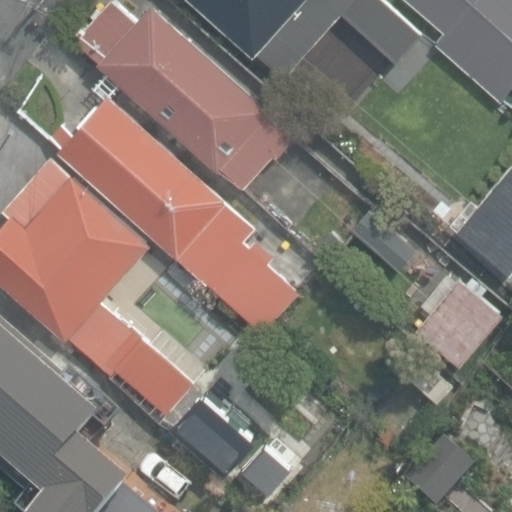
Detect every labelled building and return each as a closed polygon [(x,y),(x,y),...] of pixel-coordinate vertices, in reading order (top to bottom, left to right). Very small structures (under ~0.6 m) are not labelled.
[(127,0),(113,0),(82,36),(105,56),(103,59),(248,187),(299,129),(275,107),(279,104),(161,0),(156,0),(144,14),(127,0)] [(200,0),(260,53),(264,49),(290,73),(347,10),(402,56),(431,27),(398,0),(200,0)] [(511,0),(415,0),(448,29),(438,40),(507,98),(511,90),(511,0)] [(67,142),(65,145),(269,326),(306,287),(274,259),(281,252),(259,234),(254,240),(249,237),(263,220),(116,88),(104,101),(101,99),(84,119),(86,121),(81,128),(68,117),(55,132),(67,142)] [(15,213),(0,230),(0,270),(114,371),(120,365),(171,410),(213,363),(167,324),(155,338),(121,308),(125,302),(111,291),(160,238),(57,150),(7,206),(15,213)] [(511,167),(462,226),(511,269),(511,167)] [(425,246),(375,204),(355,227),(405,269),(425,246)] [(511,308),(465,271),(422,324),(468,362),(511,308)] [(140,480),(92,438),(110,414),(71,381),(76,376),(0,310),(0,466),(45,506),(39,511),(156,511),(158,510),(133,490),(140,480)] [(265,432),(212,385),(176,424),(228,472),(265,432)]
